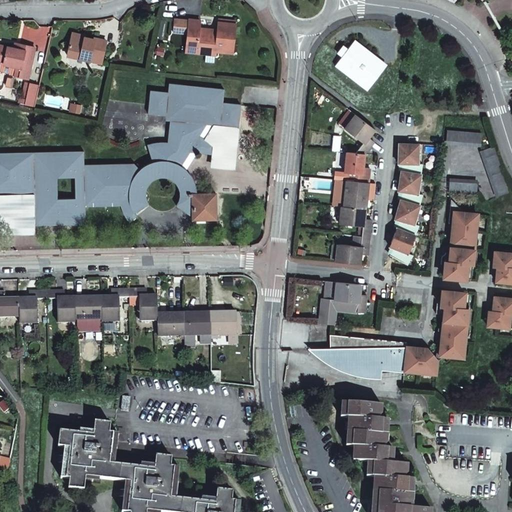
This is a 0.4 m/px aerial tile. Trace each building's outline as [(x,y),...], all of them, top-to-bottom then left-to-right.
[(188,34),(189,21),(174,19),(173,33),(188,34)] [(217,52),(232,54),(236,27),(218,25),(217,31),(217,34),(200,32),(200,29),(201,21),(189,20),(189,21),(188,34),(186,48),(217,52)] [(101,63),(105,41),(93,38),(93,40),(82,38),(70,35),(66,55),(101,63)] [(347,49),(341,57),(334,67),(355,83),(357,80),(367,88),(383,67),(373,59),(375,57),(354,40),(347,49)] [(15,66),(13,74),(25,77),(33,46),(14,42),(12,47),(0,44),(0,58),(2,59),(2,63),(15,66)] [(336,53),(341,57),(347,49),(342,46),(336,53)] [(13,74),(15,66),(2,63),(2,59),(0,58),(0,69),(7,71),(7,73),(13,74)] [(36,84),(25,81),(21,98),(18,97),(17,101),(32,105),(36,84)] [(51,151),(0,152),(0,194),(34,193),(34,225),(53,224),(53,220),(66,219),(66,224),(84,224),(84,206),(121,205),(121,208),(122,211),(125,217),(129,222),(137,216),(134,213),(148,204),(146,200),(145,198),(145,195),(145,194),(146,188),(148,183),(150,182),(155,178),(160,177),(164,176),(169,178),(172,179),(176,183),(177,185),(179,189),(179,192),(180,195),(179,199),(178,202),(176,205),(192,217),(193,219),(216,218),(215,194),(196,194),(196,191),(196,186),(194,182),(191,175),(189,173),(185,168),(180,165),(189,152),(195,152),(212,154),(214,145),(198,136),(206,124),(233,127),(238,128),(240,105),(222,103),(224,89),(169,84),(168,92),(150,91),(148,114),(170,116),(168,142),(161,142),(156,143),(152,143),(147,145),(153,161),(147,163),(142,167),(138,169),(133,163),(115,164),(115,168),(102,169),(102,164),(83,165),(83,151),(64,151),(64,156),(51,156),(51,151)] [(70,112),(77,113),(79,106),(71,104),(70,112)] [(375,129),(356,115),(345,130),(363,143),(355,153),(365,154),(374,142),(369,137),(375,129)] [(233,127),(206,124),(198,136),(214,145),(212,154),(211,167),(229,169),(233,127)] [(480,133),(447,131),(446,140),(479,143),(480,133)] [(418,146),(398,144),(398,164),(403,164),(402,173),(401,173),(397,191),(403,192),(401,199),(400,199),(394,219),(400,222),(398,227),(396,227),(390,245),(394,248),(391,256),(409,264),(413,255),(408,253),(418,227),(414,226),(423,196),(419,196),(424,165),(418,164),(418,146)] [(490,147),(481,150),(497,195),(506,192),(490,147)] [(180,165),(185,168),(195,152),(189,152),(180,165)] [(335,172),(334,180),(346,181),(369,183),(370,168),(364,168),(365,154),(355,153),(347,152),(345,173),(335,172)] [(346,181),(344,207),(367,209),(369,183),(346,181)] [(475,183),(449,182),(448,191),(475,193),(475,183)] [(34,193),(0,194),(0,225),(34,225),(34,193)] [(443,276),(468,279),(469,264),(476,265),(479,232),(476,229),(478,213),(466,213),(452,198),(449,222),(453,222),(449,260),(445,260),(443,276)] [(363,226),(362,236),(370,237),(372,218),(365,218),(367,209),(344,207),(342,206),(340,224),(363,226)] [(337,258),(336,262),(360,264),(361,254),(369,254),(370,237),(362,236),(361,246),(338,244),(337,258)] [(511,252),(497,251),(495,266),(499,267),(497,281),(511,283),(511,252)] [(334,325),(336,310),(364,313),(367,295),(360,295),(361,284),(337,282),(335,300),(322,299),(319,323),(334,325)] [(112,297),(102,297),(102,319),(102,321),(120,321),(120,297),(130,297),(130,289),(112,290),(112,297)] [(158,314),(158,295),(147,295),(147,289),(130,289),(130,297),(139,297),(140,320),(158,320),(158,314)] [(5,292),(0,291),(0,316),(20,316),(19,298),(6,298),(5,292)] [(29,298),(19,298),(20,316),(20,323),(38,323),(38,299),(48,299),(47,291),(29,291),(29,298)] [(65,291),(47,291),(48,299),(57,299),(58,322),(76,322),(76,320),(75,297),(65,298),(65,291)] [(464,308),(465,294),(442,291),(439,310),(444,310),(439,357),(462,359),(463,344),(467,340),(470,312),(469,310),(470,308),(464,308)] [(102,297),(75,297),(76,320),(102,319),(102,297)] [(511,299),(495,298),(494,313),(490,312),(488,327),(510,330),(511,314),(511,299)] [(185,336),(185,313),(158,314),(158,320),(159,336),(185,336)] [(211,335),(211,313),(185,313),(185,336),(211,335)] [(237,313),(211,313),(211,335),(237,335),(237,313)] [(350,376),(357,378),(363,379),(368,379),(381,379),(382,371),(404,373),(405,370),(418,371),(418,374),(433,376),(434,363),(437,361),(426,349),(405,346),(406,342),(329,334),(327,350),(314,348),(313,354),(327,355),(326,365),(332,368),(336,371),(343,373),(350,376)] [(315,357),(326,365),(327,355),(313,354),(315,357)] [(226,452),(246,454),(250,425),(129,411),(131,396),(118,395),(114,434),(109,433),(110,424),(95,422),(93,435),(60,431),(58,446),(69,448),(66,478),(70,479),(68,488),(84,490),(85,477),(130,482),(126,511),(146,511),(156,511),(233,511),(235,501),(231,501),(232,491),(217,490),(215,503),(170,498),(173,468),(170,467),(171,457),(224,463),(226,452)] [(0,406),(4,412),(10,408),(4,400),(0,403),(0,406)] [(381,405),(341,403),(339,417),(346,418),(349,421),(346,422),(344,446),(352,446),(355,450),(351,452),(351,461),(366,462),(365,476),(372,477),(374,480),(371,482),(369,511),(431,511),(432,509),(412,507),(410,505),(412,502),(414,480),(401,479),(407,474),(407,465),(392,464),(393,450),(381,449),(386,444),(388,420),(375,419),(381,415),(381,405)]
